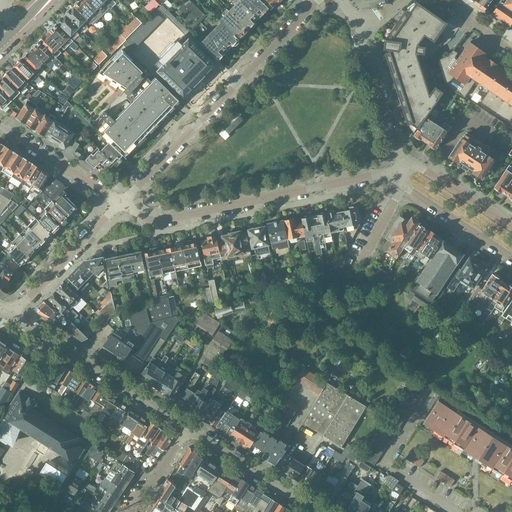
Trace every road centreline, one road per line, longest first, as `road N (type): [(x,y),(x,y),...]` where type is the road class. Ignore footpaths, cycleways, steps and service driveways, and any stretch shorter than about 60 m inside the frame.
road 1 (residential): [(316,0),(121,203)]
road 2 (residential): [(121,203),(153,220),(385,174)]
road 3 (residential): [(15,314),(180,431)]
road 4 (residential): [(454,511),(386,464),(431,395)]
road 5 (residential): [(121,203),(15,314)]
road 6 (residential): [(180,431),(307,511)]
road 7 (residential): [(121,203),(0,123)]
road 8 (residential): [(400,155),(358,23)]
road 9 (residential): [(401,185),(511,257)]
road 10 (residential): [(511,225),(400,155)]
